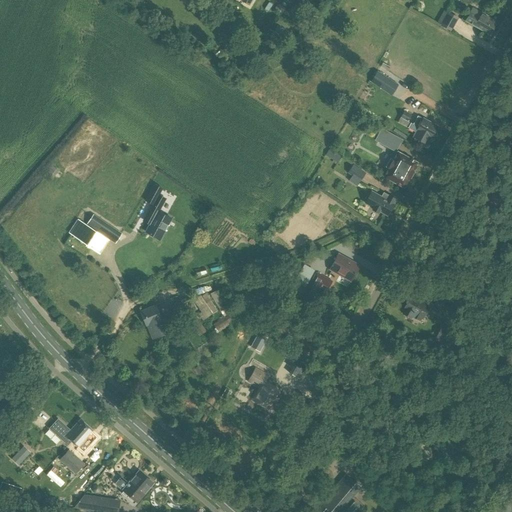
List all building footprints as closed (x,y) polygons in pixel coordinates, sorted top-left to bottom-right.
[(460,0),(457,5),(465,9),(469,0),(460,0)] [(466,21),(489,34),(496,22),(489,18),(489,17),(482,13),(473,8),(466,21)] [(442,26),(451,31),(458,18),(449,13),(442,26)] [(279,35),(282,28),(277,26),(275,29),(274,32),(279,35)] [(389,67),(383,63),(378,71),(385,75),(389,67)] [(373,80),(384,87),(389,79),(378,72),(373,80)] [(401,119),(409,122),(412,117),(404,113),(401,119)] [(408,128),(416,132),(413,137),(427,145),(437,126),(423,118),(423,119),(418,116),(413,124),(411,123),(408,128)] [(375,141),(384,146),(390,134),(382,130),(375,141)] [(337,162),(341,156),(329,149),(326,155),(337,162)] [(384,178),(404,189),(417,163),(398,153),(384,178)] [(348,173),(361,181),(365,175),(353,166),(348,173)] [(150,224),(146,231),(159,239),(171,218),(158,211),(160,208),(162,204),(163,203),(156,199),(162,189),(155,185),(146,200),(152,204),(151,207),(153,209),(155,210),(150,218),(152,219),(150,224)] [(369,205),(373,207),(372,209),(379,213),(380,211),(387,215),(394,204),(393,203),(396,199),(384,193),(381,197),(380,196),(379,197),(375,194),(369,205)] [(78,219),(69,233),(100,254),(109,240),(115,244),(120,236),(92,216),(90,219),(86,224),(78,219)] [(331,269),(351,281),(359,266),(339,255),(331,269)] [(209,262),(199,265),(201,271),(211,268),(209,262)] [(296,281),(307,287),(310,281),(299,274),(296,281)] [(306,292),(315,297),(322,284),(329,288),(332,282),(316,274),(306,292)] [(210,294),(220,311),(231,306),(221,288),(210,294)] [(180,300),(181,302),(172,306),(176,314),(185,311),(186,315),(197,310),(191,295),(180,300)] [(193,301),(201,312),(198,314),(203,321),(217,311),(210,301),(206,304),(201,296),(193,301)] [(411,297),(402,313),(410,317),(411,316),(420,321),(422,317),(423,318),(429,307),(411,297)] [(141,312),(152,339),(169,332),(167,328),(169,327),(164,317),(161,319),(155,306),(141,312)] [(434,341),(455,352),(456,353),(456,352),(465,335),(443,324),(434,341)] [(430,342),(429,344),(439,351),(441,348),(432,342),(431,341),(430,342)] [(290,374),(300,380),(308,366),(298,360),(290,374)] [(254,400),(269,409),(280,390),(265,382),(269,375),(256,368),(248,382),(260,389),(254,400)] [(52,424),(49,428),(68,445),(71,442),(87,424),(81,419),(71,430),(58,418),(52,424)] [(87,424),(71,442),(78,447),(93,430),(87,424)] [(33,456),(40,466),(54,456),(47,446),(33,456)] [(23,449),(12,460),(18,465),(28,455),(23,449)] [(69,449),(60,460),(75,474),(84,463),(69,449)] [(42,470),(39,466),(34,471),(38,475),(42,470)] [(68,481),(55,469),(51,474),(64,486),(68,481)] [(123,489),(121,491),(132,501),(133,499),(137,502),(153,483),(139,470),(123,489)] [(322,504),(318,509),(322,511),(329,511),(330,511),(331,511),(338,511),(352,496),(345,490),(353,481),(346,475),(322,503),(321,503),(322,504)] [(353,481),(345,490),(352,496),(360,487),(353,481)] [(21,488),(2,482),(0,486),(0,491),(18,498),(21,488)] [(73,508),(99,511),(119,511),(121,500),(85,494),(73,508)] [(23,501),(22,502),(31,505),(32,502),(33,500),(25,497),(23,501)] [(501,510),(503,511),(511,511),(511,499),(509,498),(501,510)]
